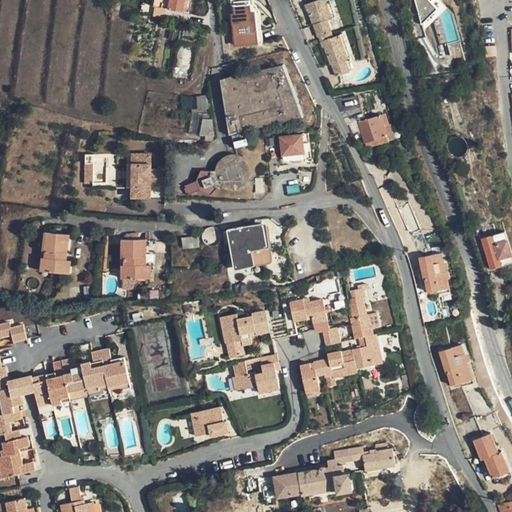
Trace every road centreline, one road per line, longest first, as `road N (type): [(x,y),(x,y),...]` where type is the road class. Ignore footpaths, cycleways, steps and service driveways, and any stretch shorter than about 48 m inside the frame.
road 1 (secondary): [(387,0),(417,123),(511,396)]
road 2 (residential): [(396,246),(346,201),(172,226),(48,215)]
road 3 (residential): [(491,511),(443,421),(396,246)]
road 4 (residential): [(128,487),(295,423),(292,350)]
road 5 (residential): [(329,101),(310,196),(165,208)]
road 6 (residential): [(45,476),(23,368),(29,353),(117,319)]
road 7 (residential): [(396,246),(329,101)]
road 8 (residential): [(511,154),(497,0)]
